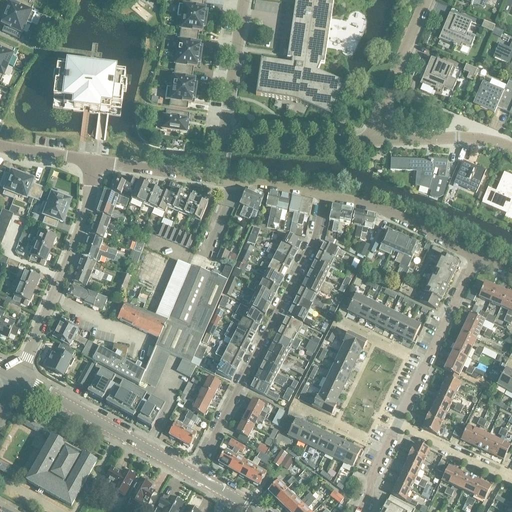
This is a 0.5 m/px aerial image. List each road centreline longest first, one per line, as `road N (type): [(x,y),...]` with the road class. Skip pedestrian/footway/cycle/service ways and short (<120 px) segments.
road 1 (residential): [(325,193),(313,239),(193,474)]
road 2 (residential): [(378,141),(223,137),(243,0)]
road 3 (residential): [(91,161),(325,193)]
road 4 (residential): [(15,377),(84,207),(91,161)]
road 5 (secondary): [(193,474),(15,377)]
road 6 (residential): [(396,424),(476,257)]
road 7 (residential): [(325,193),(389,213),(476,257)]
road 8 (residential): [(378,141),(384,95),(426,0)]
road 9 (residential): [(511,149),(479,138),(378,141)]
road 10 (residential): [(511,481),(396,424)]
